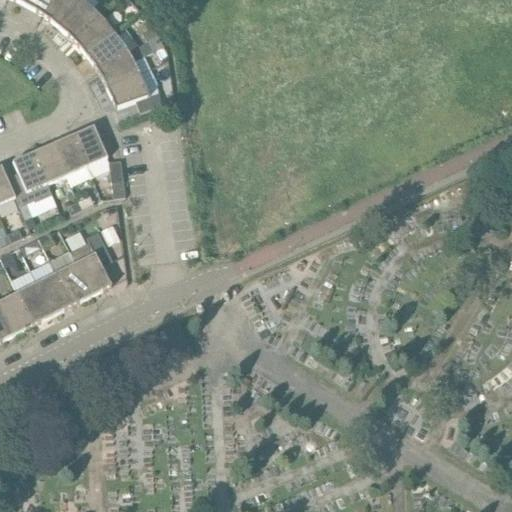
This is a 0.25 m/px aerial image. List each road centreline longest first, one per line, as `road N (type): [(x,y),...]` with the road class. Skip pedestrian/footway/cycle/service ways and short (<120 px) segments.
road 1 (residential): [(0,149),(71,117),(83,96),(0,22)]
road 2 (residential): [(0,389),(171,306)]
